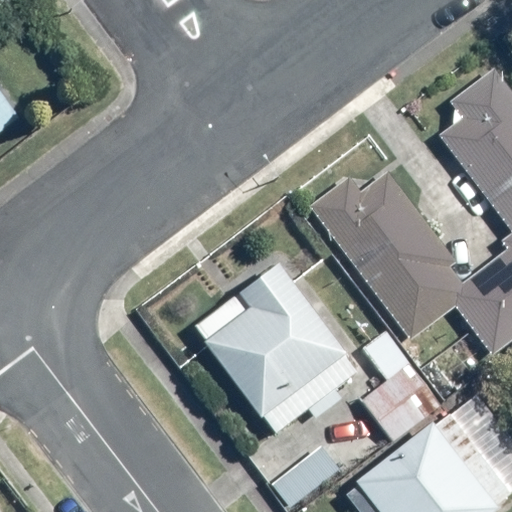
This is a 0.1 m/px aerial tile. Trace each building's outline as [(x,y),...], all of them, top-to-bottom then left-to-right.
[(511,95),(491,68),(448,102),(446,124),(434,136),(508,234),(499,241),(505,248),(459,280),(450,266),(456,261),(387,173),(369,180),(346,177),(307,208),(406,340),(452,309),(489,355),(511,337),(511,95)] [(0,135),(18,122),(0,100),(0,135)] [(273,262),(192,322),(218,364),(271,435),(357,375),(273,262)] [(404,363),(355,397),(389,443),(439,406),(404,363)] [(427,420),(352,478),(354,486),(343,494),(356,511),(486,511),(511,491),(511,441),(474,393),(431,423),(427,420)]
